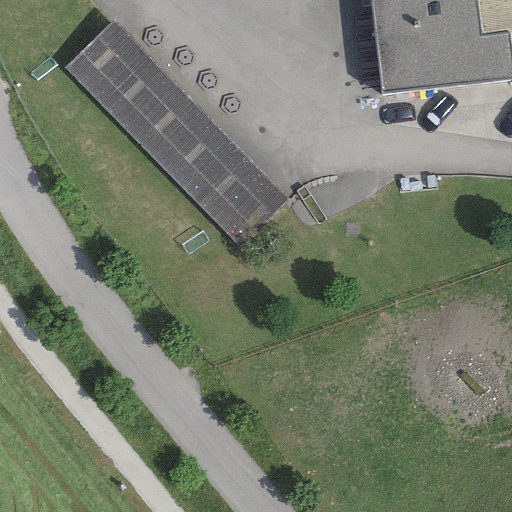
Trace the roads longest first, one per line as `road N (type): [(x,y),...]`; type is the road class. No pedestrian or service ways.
road 1 (unclassified): [(0,133),(18,179),(121,357),(252,511)]
road 2 (unknown): [(205,0),(358,95),(423,124),(511,140)]
